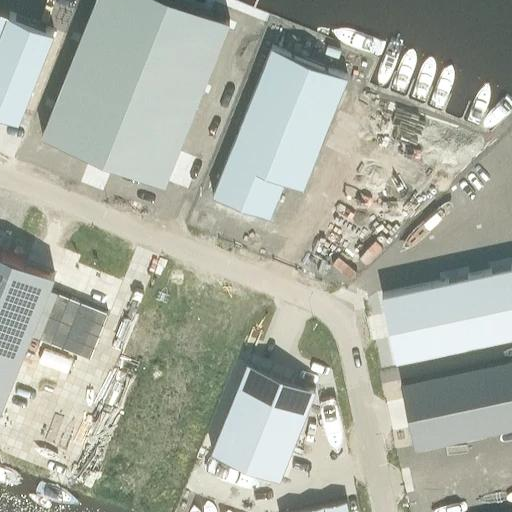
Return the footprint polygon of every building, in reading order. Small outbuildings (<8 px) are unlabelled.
[(95,0),(42,133),(165,181),(230,19),(183,1),(181,0),(95,0)] [(0,7),(0,33),(9,11),(0,7)] [(9,11),(0,33),(0,112),(19,119),(54,29),(9,11)] [(243,119),(213,194),(270,217),(285,180),(303,187),(318,149),(245,119),(243,119)] [(0,250),(0,411),(30,336),(48,292),(56,273),(0,250)] [(511,265),(382,293),(396,358),(511,332),(511,265)] [(48,292),(30,336),(90,359),(109,312),(59,291),(57,295),(48,292)] [(511,357),(401,381),(415,446),(511,424),(511,357)] [(280,478),(316,388),(248,361),(212,452),(280,478)] [(349,511),(346,499),(284,511),(349,511)]
